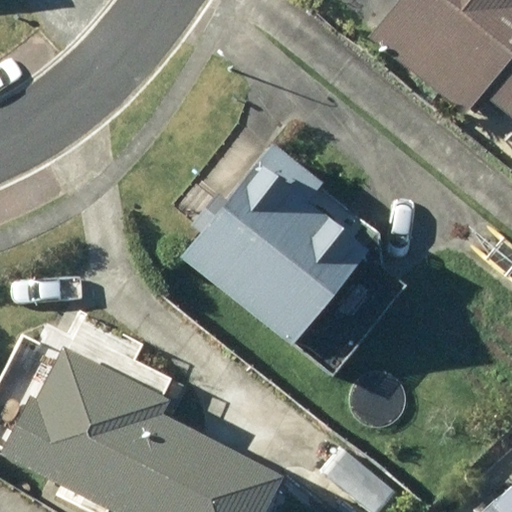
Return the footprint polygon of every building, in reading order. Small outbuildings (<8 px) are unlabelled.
[(511,0),(392,0),(354,44),(447,126),(465,105),(511,145),(511,0)] [(172,234),(183,244),(164,264),(268,359),(365,254),(258,156),(211,208),(203,201),(172,234)] [(15,405),(0,432),(0,474),(68,511),(246,511),(258,492),(142,428),(151,412),(50,357),(21,409),(15,405)] [(285,472),(301,482),(296,490),(330,511),(338,511),(341,507),(349,511),(358,511),(380,479),(309,434),(285,472)] [(511,511),(511,479),(476,511),(511,511)]
